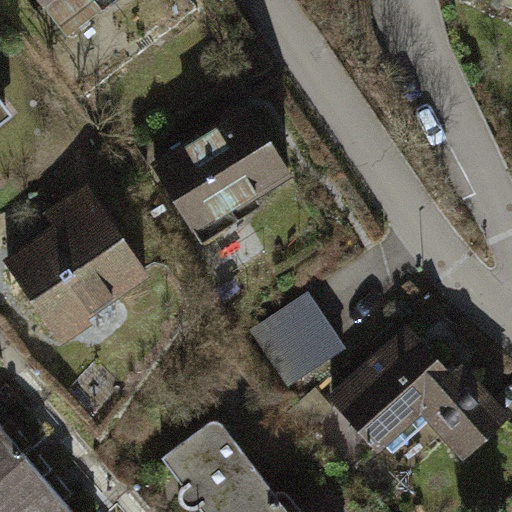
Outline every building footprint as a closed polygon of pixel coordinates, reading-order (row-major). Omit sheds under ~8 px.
[(70,0),(98,35),(142,0),(70,0)] [(0,143),(33,117),(0,77),(0,143)] [(262,93),(169,153),(223,237),(317,177),(262,93)] [(67,224),(24,259),(86,334),(169,266),(101,184),(61,217),(67,224)] [(269,324),(308,378),(357,343),(318,289),(269,324)] [(425,315),(342,390),(401,455),(443,416),(487,463),(511,440),(511,385),(479,349),(467,361),(425,315)] [(319,511),(242,417),(182,464),(223,511),(319,511)] [(0,511),(79,511),(74,506),(39,466),(5,425),(0,419),(0,511)]
